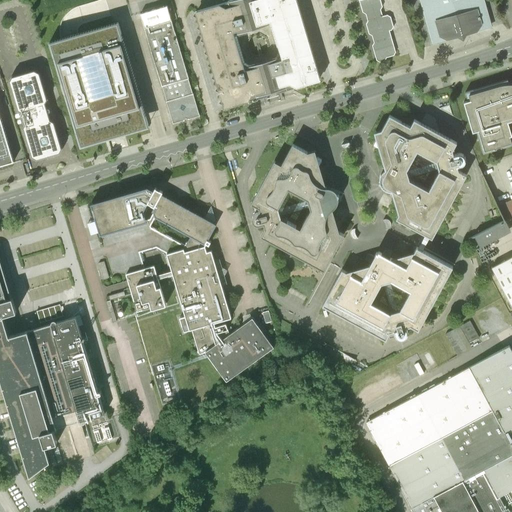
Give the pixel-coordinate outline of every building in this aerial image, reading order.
[(296,0),(235,0),(195,12),(224,109),(320,80),(296,0)] [(359,0),(363,13),(366,14),(368,21),(366,25),(369,35),(372,36),(374,43),(372,47),(377,61),(380,63),(385,61),(386,58),(393,56),(395,52),(389,32),(391,30),(393,27),(390,18),(387,15),(383,17),(380,10),(382,7),(380,0),(359,0)] [(484,0),(419,0),(432,45),(492,28),(484,0)] [(166,102),(172,125),(199,117),(193,94),(192,94),(188,79),(171,21),(167,7),(140,15),(162,87),(167,102),(166,102)] [(49,43),(80,148),(149,128),(120,30),(118,23),(66,38),(49,43)] [(8,83),(17,112),(20,114),(24,125),(22,129),(31,159),(36,162),(60,154),(63,149),(55,122),(50,119),(49,115),(52,111),(47,109),(46,105),(48,100),(40,73),(34,70),(10,77),(8,83)] [(470,102),(464,105),(474,134),(478,132),(485,153),(511,145),(509,138),(511,137),(511,136),(508,125),(511,123),(511,86),(503,86),(491,90),(469,96),(470,102)] [(453,154),(452,151),(456,142),(434,131),(421,124),(414,120),(410,126),(390,115),(381,130),(374,133),(376,139),(373,144),(378,147),(386,170),(383,173),(381,177),(381,183),(383,188),(387,191),(392,192),(399,215),(396,219),(433,239),(467,174),(458,170),(458,167),(463,166),(465,163),(466,159),(464,154),(461,153),(453,154)] [(0,166),(13,162),(0,117),(0,166)] [(327,187),(320,164),(322,159),(317,157),(316,151),(309,153),(293,145),(282,165),(274,161),(251,203),(259,207),(260,210),(256,212),(253,214),(253,218),(254,222),(257,224),(260,225),(263,224),(265,228),(261,236),(324,270),(345,235),(340,233),(331,209),(335,206),(338,201),(338,196),(336,191),(333,189),(327,187)] [(511,168),(511,169),(511,172),(511,200),(498,206),(505,220),(511,218),(511,168)] [(225,324),(215,327),(214,323),(231,319),(231,318),(221,285),(214,262),(211,251),(207,252),(205,246),(206,245),(209,246),(211,242),(208,240),(217,225),(214,223),(204,218),(161,195),(163,192),(155,188),(154,191),(148,187),(91,204),(100,235),(147,222),(144,211),(148,203),(156,208),(153,213),(155,218),(190,237),(183,249),(164,255),(172,283),(174,282),(185,317),(179,319),(183,333),(184,333),(190,331),(191,330),(199,355),(200,355),(205,354),(226,382),(227,382),(273,348),(273,347),(253,319),(252,319),(229,335),(226,325),(225,324)] [(210,206),(204,218),(214,223),(215,221),(210,206)] [(504,221),(474,237),(480,249),(510,233),(504,221)] [(417,330),(453,268),(417,249),(414,253),(390,259),(377,253),(369,267),(347,273),(342,270),(322,307),(385,340),(388,334),(394,332),(397,338),(400,340),(403,339),(406,337),(407,334),(405,330),(409,327),(417,330)] [(511,257),(491,268),(511,307),(511,257)] [(0,380),(29,478),(50,463),(45,447),(57,443),(53,430),(80,422),(81,423),(82,424),(83,424),(85,424),(86,423),(86,422),(86,420),(105,415),(78,327),(83,325),(80,316),(56,323),(56,322),(54,321),(53,321),(52,322),(51,323),(51,324),(51,325),(33,330),(9,337),(3,317),(16,313),(12,298),(0,259),(0,380)] [(222,267),(219,260),(214,262),(221,285),(226,283),(224,276),(227,271),(222,267)] [(104,262),(98,264),(103,280),(108,278),(104,262)] [(153,267),(126,275),(137,312),(165,304),(154,267),(153,267)] [(110,300),(125,296),(124,292),(109,296),(110,300)] [(110,301),(106,302),(112,323),(116,322),(110,301)] [(60,305),(36,312),(40,324),(63,317),(60,305)] [(262,313),(265,324),(271,322),(268,312),(262,313)] [(453,351),(479,340),(470,320),(445,331),(453,351)] [(511,511),(511,506),(506,509),(499,497),(511,490),(511,442),(510,443),(507,437),(504,432),(511,427),(511,351),(509,346),(366,423),(413,511),(511,511)] [(429,351),(422,355),(428,366),(435,363),(429,351)] [(416,353),(399,364),(403,369),(419,359),(416,353)] [(408,380),(424,372),(419,361),(403,369),(408,380)] [(108,425),(93,429),(97,443),(112,439),(108,425)] [(58,447),(53,449),(58,466),(63,465),(58,447)] [(51,449),(47,451),(52,468),(57,466),(51,449)]
